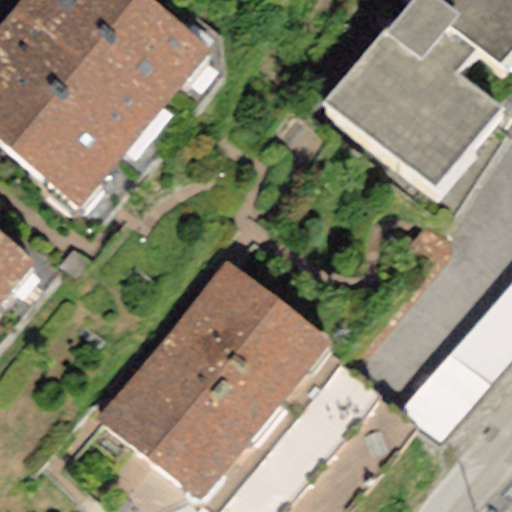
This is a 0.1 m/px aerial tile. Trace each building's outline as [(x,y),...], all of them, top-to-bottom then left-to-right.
[(0,153),(80,219),(209,65),(130,0),(31,0),(0,37),(0,153)] [(511,0),(396,0),(414,14),(322,113),(434,209),(501,130),(456,91),(476,68),(499,87),(511,72),(511,0)] [(0,311),(32,274),(0,247),(0,311)] [(195,511),(202,511),(331,362),(224,272),(93,426),(195,511)] [(511,303),(409,419),(450,455),(511,385),(511,303)]
